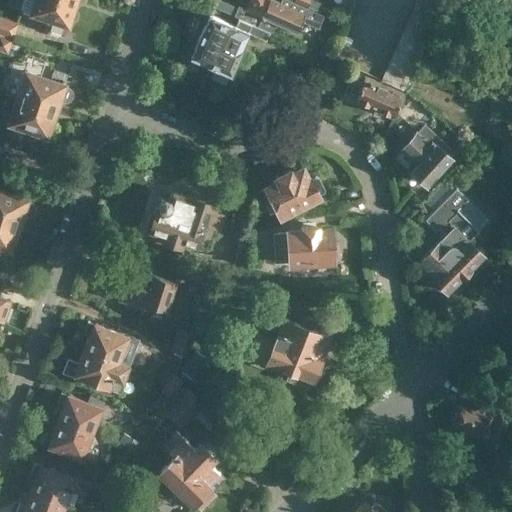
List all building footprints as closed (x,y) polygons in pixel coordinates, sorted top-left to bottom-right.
[(65,37),(68,26),(76,0),(23,0),(21,9),(29,12),(28,13),(48,19),(44,31),(65,37)] [(239,18),(271,32),(272,33),(276,23),(297,32),(302,21),(319,29),(325,16),(316,12),(289,0),(281,0),(280,2),(275,0),(249,0),(246,9),(239,5),(238,7),(220,0),(217,7),(235,15),(234,16),(239,18)] [(289,0),(316,12),(316,11),(317,11),(321,3),(314,0),(289,0)] [(439,15),(444,4),(435,0),(417,0),(415,4),(439,15)] [(475,11),(480,0),(452,0),(465,6),(462,13),(470,17),(474,10),(475,11)] [(411,15),(434,26),(439,15),(415,4),(411,15)] [(271,32),(239,18),(236,25),(210,14),(191,55),(217,67),(214,76),(215,76),(215,77),(222,81),(224,78),(226,78),(229,73),(230,73),(241,49),(240,48),(247,33),(267,41),(271,32)] [(429,36),(434,26),(411,15),(406,26),(429,36)] [(0,33),(14,38),(19,23),(0,16),(0,33)] [(401,37),(425,47),(429,36),(406,26),(401,37)] [(14,38),(0,33),(0,50),(8,53),(13,38),(14,39),(14,38)] [(396,48),(420,58),(425,47),(401,37),(396,48)] [(319,69),(323,58),(297,47),(293,58),(319,69)] [(415,69),(420,58),(396,48),(391,59),(415,69)] [(386,70),(410,80),(415,69),(391,59),(386,70)] [(319,75),(333,80),(338,66),(324,61),(319,75)] [(405,91),(410,80),(386,70),(382,80),(405,91)] [(65,85),(23,71),(23,72),(22,71),(17,84),(9,81),(5,93),(15,97),(15,96),(60,111),(63,102),(69,101),(72,97),(73,93),(71,89),(65,86),(65,85)] [(404,92),(365,75),(354,100),(394,117),(404,92)] [(15,96),(15,97),(7,122),(10,123),(6,135),(29,142),(38,143),(41,141),(45,135),(48,136),(54,118),(57,119),(60,111),(15,96)] [(430,141),(418,130),(400,150),(401,151),(397,155),(397,158),(409,169),(426,184),(452,156),(436,140),(434,142),(432,139),(430,141)] [(281,217),(318,198),(309,179),(308,180),(301,167),(292,171),(291,168),(275,176),(276,180),(265,185),(266,188),(260,191),(266,203),(264,203),(270,214),(277,210),(281,217)] [(207,193),(185,186),(180,188),(178,195),(173,193),(170,200),(169,199),(164,197),(160,199),(158,205),(159,206),(155,206),(153,213),(151,214),(148,223),(149,226),(147,230),(162,235),(160,241),(183,248),(185,243),(197,247),(198,244),(212,249),(223,211),(213,208),(214,205),(208,203),(210,198),(207,193)] [(456,186),(423,220),(436,233),(439,230),(444,236),(420,260),(433,273),(432,274),(433,276),(432,278),(432,283),(440,290),(444,290),(445,288),(447,290),(469,268),(474,274),(489,260),(470,240),(479,231),(459,210),(469,199),(456,186)] [(0,218),(22,226),(25,216),(31,216),(35,212),(35,207),(31,202),(27,201),(28,200),(0,190),(0,218)] [(19,234),(22,226),(0,218),(0,258),(0,259),(5,256),(8,250),(11,251),(17,233),(19,234)] [(280,231),(260,238),(261,246),(286,244),(288,263),(333,261),(333,260),(339,253),(338,244),(331,238),(331,227),(320,228),(320,222),(299,223),(299,230),(286,230),(286,231),(280,231)] [(238,250),(250,249),(249,232),(241,234),(238,250)] [(188,251),(187,263),(210,266),(211,253),(188,251)] [(185,278),(205,281),(210,266),(187,263),(186,265),(185,278)] [(245,284),(246,269),(210,266),(205,281),(207,281),(201,299),(218,306),(227,281),(242,287),(243,284),(245,284)] [(151,278),(128,271),(127,273),(123,272),(119,274),(117,282),(119,286),(123,287),(119,299),(152,310),(152,307),(166,311),(177,280),(153,273),(151,278)] [(0,319),(3,321),(10,303),(4,301),(5,298),(1,297),(4,288),(0,286),(0,319)] [(298,323),(281,316),(271,312),(268,318),(260,315),(253,332),(254,333),(247,353),(248,353),(248,357),(250,362),(261,367),(267,364),(268,361),(290,370),(287,379),(306,386),(310,377),(315,379),(316,376),(321,374),(325,365),(323,360),(332,337),(314,329),(317,321),(301,314),(298,323)] [(89,334),(84,348),(119,361),(124,348),(129,350),(134,337),(94,322),(93,323),(88,321),(84,332),(89,334)] [(84,348),(78,363),(67,359),(62,373),(74,377),(75,375),(120,392),(123,383),(130,365),(119,361),(84,348)] [(214,361),(196,349),(181,370),(199,382),(214,361)] [(182,384),(184,385),(186,383),(174,374),(171,370),(159,384),(165,389),(161,395),(161,396),(170,402),(173,398),(175,396),(173,395),(182,384)] [(181,427),(204,404),(188,389),(184,385),(182,384),(173,395),(175,396),(178,400),(166,412),(181,427)] [(88,402),(62,392),(58,403),(63,404),(57,419),(93,433),(103,407),(105,402),(90,397),(88,402)] [(501,442),(511,413),(480,400),(476,410),(457,404),(451,425),(486,436),(501,442)] [(89,446),(93,433),(57,419),(51,434),(46,432),(42,443),(47,445),(47,446),(84,460),(84,458),(94,461),(99,450),(89,446)] [(193,445),(177,429),(163,443),(173,453),(158,469),(196,507),(201,511),(216,495),(212,490),(222,479),(207,464),(214,456),(198,441),(193,445)] [(67,504),(76,478),(40,464),(35,463),(31,473),(36,475),(30,490),(48,497),(67,504)] [(63,511),(67,504),(48,497),(30,490),(25,505),(20,503),(16,511),(63,511)] [(371,506),(364,500),(362,502),(356,501),(351,505),(351,508),(353,511),(352,511),(387,511),(388,511),(378,502),(373,503),(371,506)]
